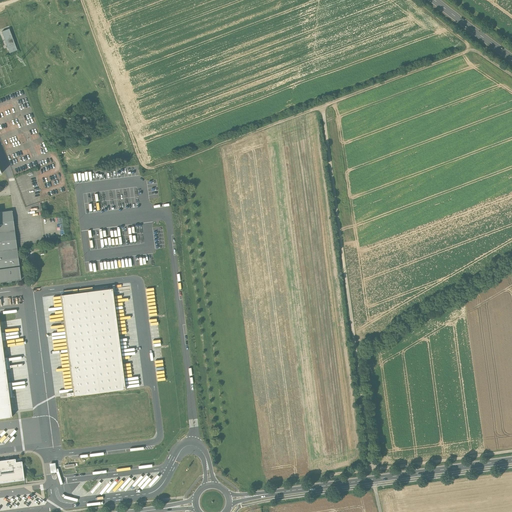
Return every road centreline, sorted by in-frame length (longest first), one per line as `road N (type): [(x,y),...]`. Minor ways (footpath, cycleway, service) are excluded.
road 1 (track): [(370,468),(322,104)]
road 2 (secondary): [(230,499),(511,460)]
road 3 (track): [(230,485),(511,448)]
road 4 (track): [(356,357),(511,265)]
road 5 (track): [(144,166),(81,0)]
